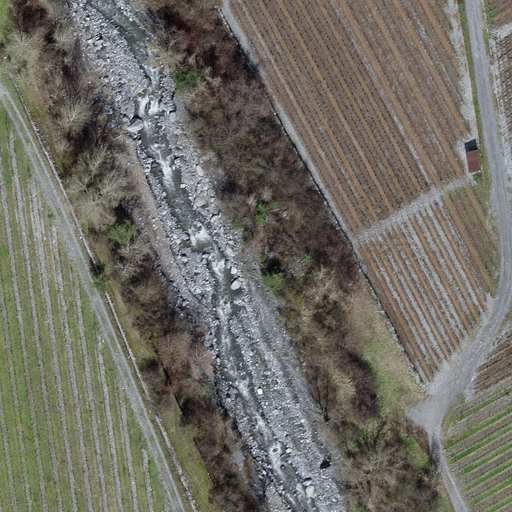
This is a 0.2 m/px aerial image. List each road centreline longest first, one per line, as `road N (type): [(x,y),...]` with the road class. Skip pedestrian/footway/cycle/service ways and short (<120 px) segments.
road 1 (track): [(468,0),(505,254),(504,299),(443,419),(439,451),(465,511)]
road 2 (track): [(183,511),(0,88)]
